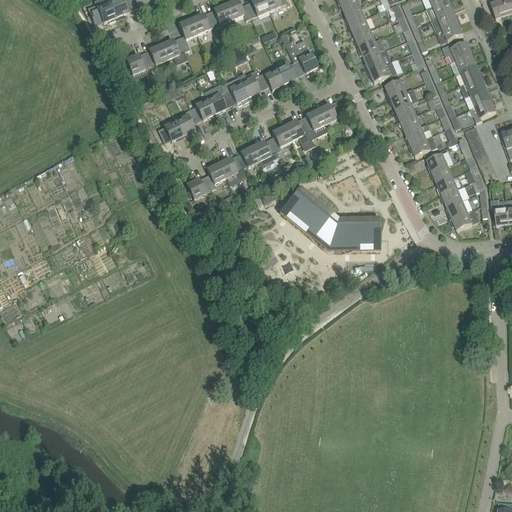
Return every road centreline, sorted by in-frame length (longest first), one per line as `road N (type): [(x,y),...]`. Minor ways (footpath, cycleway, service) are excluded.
road 1 (residential): [(498,253),(458,255),(429,240),(346,83)]
road 2 (residential): [(183,163),(234,128),(346,83)]
road 3 (residential): [(502,416),(498,253)]
